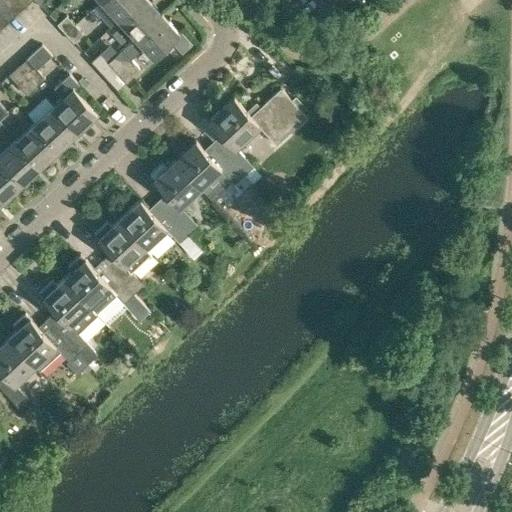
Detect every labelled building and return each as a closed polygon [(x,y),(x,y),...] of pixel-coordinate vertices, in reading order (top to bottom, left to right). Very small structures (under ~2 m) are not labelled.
[(0,0),(0,18),(5,23),(14,15),(0,0)] [(0,0),(14,15),(22,7),(15,0),(0,0)] [(102,0),(119,18),(138,0),(102,0)] [(150,0),(138,0),(119,18),(136,37),(162,13),(150,0)] [(131,57),(144,46),(144,45),(153,55),(179,31),(162,13),(136,37),(123,49),(131,57)] [(58,23),(66,32),(75,24),(67,14),(58,23)] [(75,24),(66,32),(74,41),(84,33),(75,24)] [(43,44),(18,67),(35,86),(45,77),(37,69),(53,54),(43,44)] [(123,48),(109,60),(100,69),(118,89),(141,68),(131,57),(123,49),(123,48)] [(100,69),(109,60),(101,52),(91,60),(100,69)] [(35,86),(18,67),(10,74),(27,93),(35,86)] [(60,97),(52,105),(76,131),(95,113),(71,88),(76,83),(67,74),(52,88),(60,97)] [(234,96),(209,119),(221,131),(212,139),(244,173),(253,164),(236,146),(259,124),(276,142),(307,114),(281,87),(251,114),(234,96)] [(0,101),(0,118),(9,111),(0,101)] [(52,105),(33,122),(58,148),(76,131),(52,105)] [(33,122),(15,139),(39,165),(58,148),(33,122)] [(15,139),(0,152),(0,160),(20,183),(39,165),(15,139)] [(195,139),(174,158),(200,186),(221,167),(235,181),(244,173),(212,139),(203,148),(195,139)] [(150,174),(153,177),(165,191),(156,199),(188,233),(198,223),(181,204),(200,186),(174,158),(166,165),(163,162),(150,174)] [(0,160),(0,198),(2,200),(20,183),(0,160)] [(139,198),(118,217),(151,252),(172,232),(180,241),(188,233),(156,199),(148,207),(139,198)] [(95,233),(98,236),(111,250),(102,258),(133,292),(143,283),(131,270),(151,252),(118,217),(111,224),(108,220),(95,233)] [(197,232),(185,239),(197,259),(209,251),(197,232)] [(72,269),(64,277),(96,311),(97,311),(117,292),(125,300),(133,292),(102,258),(93,267),(81,254),(69,265),(72,269)] [(78,332),(98,313),(97,311),(96,311),(64,277),(56,284),(53,280),(39,292),(56,309),(47,317),(83,357),(84,356),(89,361),(95,356),(95,353),(95,350),(78,332)] [(17,327),(8,335),(35,364),(41,370),(62,350),(70,360),(67,362),(77,372),(89,361),(84,356),(83,357),(47,317),(38,325),(26,312),(13,324),(17,327)] [(8,335),(0,342),(0,367),(1,368),(0,368),(0,385),(19,406),(29,397),(16,382),(35,364),(8,335)]
